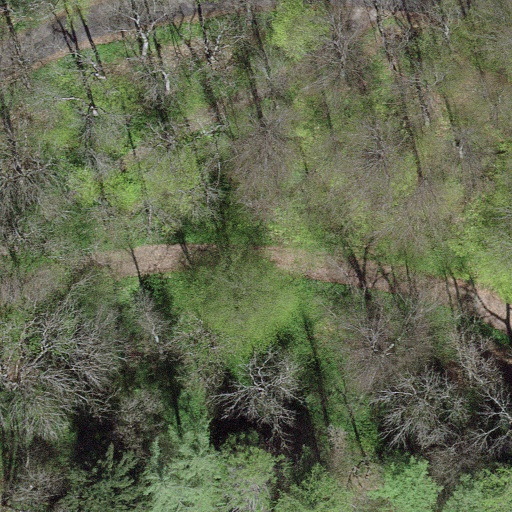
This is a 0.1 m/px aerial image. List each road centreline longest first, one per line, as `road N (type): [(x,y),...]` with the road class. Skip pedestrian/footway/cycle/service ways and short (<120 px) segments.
road 1 (track): [(511,307),(450,281),(168,253),(117,259),(0,299)]
road 2 (unclassified): [(0,60),(51,36),(179,0)]
